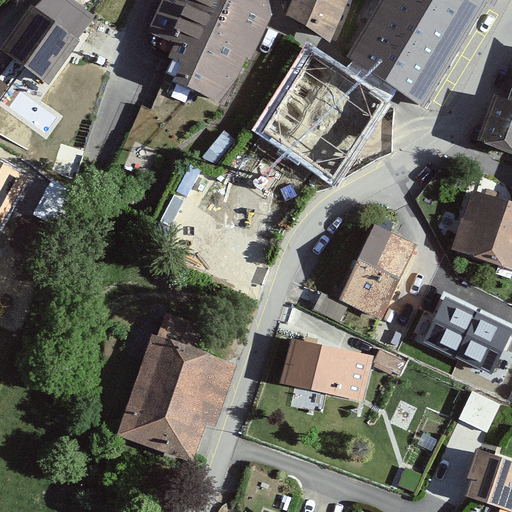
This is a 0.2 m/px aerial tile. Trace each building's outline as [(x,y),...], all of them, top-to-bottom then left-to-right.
[(48,87),(77,47),(72,44),(90,20),(61,0),(52,0),(38,20),(33,17),(5,56),(48,87)] [(188,93),(225,109),(247,58),(251,60),(268,22),(263,0),(174,0),(159,33),(187,46),(155,119),(147,115),(125,165),(151,176),(188,93)] [(358,4),(350,0),(297,0),(287,17),(336,44),(358,4)] [(484,0),(494,5),(496,0),(387,0),(350,63),(421,104),(483,0),(484,0)] [(392,102),(311,50),(260,131),(341,182),(392,102)] [(0,75),(0,97),(10,83),(0,75)] [(511,155),(511,85),(508,97),(498,93),(479,142),(511,155)] [(69,161),(79,136),(57,127),(47,152),(69,161)] [(0,228),(27,179),(0,163),(0,228)] [(511,272),(511,199),(474,186),(451,251),(511,272)] [(419,253),(375,231),(341,299),(386,321),(419,253)] [(511,330),(511,329),(444,297),(423,342),(491,374),(511,330)] [(198,465),(239,366),(155,330),(113,430),(198,465)] [(284,384),(361,401),(372,354),(295,337),(284,384)] [(404,370),(406,355),(378,351),(376,366),(404,370)] [(499,404),(470,390),(456,418),(485,432),(499,404)] [(511,461),(476,450),(468,478),(474,480),(469,497),(511,510),(511,461)]
